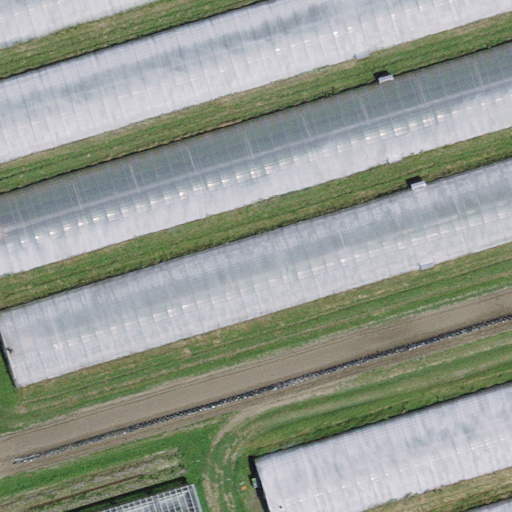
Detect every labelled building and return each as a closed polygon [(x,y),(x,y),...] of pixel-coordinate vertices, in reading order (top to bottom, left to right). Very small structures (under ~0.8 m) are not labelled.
[(0,0),(0,27),(109,0),(0,0)] [(0,140),(511,12),(511,0),(253,0),(0,63),(0,140)] [(511,44),(0,185),(0,265),(511,124),(511,44)] [(511,160),(0,288),(0,313),(13,366),(511,241),(511,160)] [(511,378),(254,442),(271,511),(290,511),(511,457),(511,378)] [(204,511),(198,486),(110,511),(204,511)] [(511,511),(511,493),(437,511),(511,511)]
